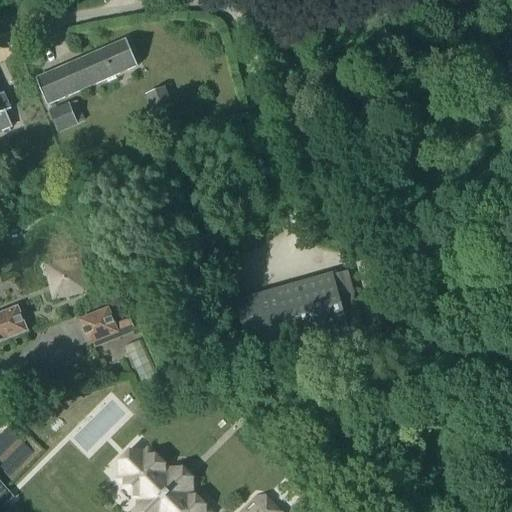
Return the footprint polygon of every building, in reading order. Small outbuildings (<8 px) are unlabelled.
[(48,107),(138,68),(127,42),(36,81),(48,107)] [(165,90),(148,97),(154,114),(156,113),(159,120),(173,115),(170,108),(172,107),(165,90)] [(0,133),(12,129),(5,113),(11,110),(5,95),(0,96),(0,133)] [(78,103),(50,114),(58,135),(86,122),(78,103)] [(81,258),(45,266),(52,302),(89,294),(81,258)] [(334,276),(324,278),(235,303),(252,366),(351,339),(334,276)] [(18,307),(0,314),(0,344),(29,333),(18,307)] [(109,309),(78,321),(89,348),(120,335),(109,309)] [(192,481),(182,472),(169,472),(148,451),(118,481),(139,503),(137,511),(209,511),(192,495),(192,481)] [(0,488),(0,511),(12,502),(0,488)] [(282,511),(268,498),(259,497),(241,511),(282,511)]
